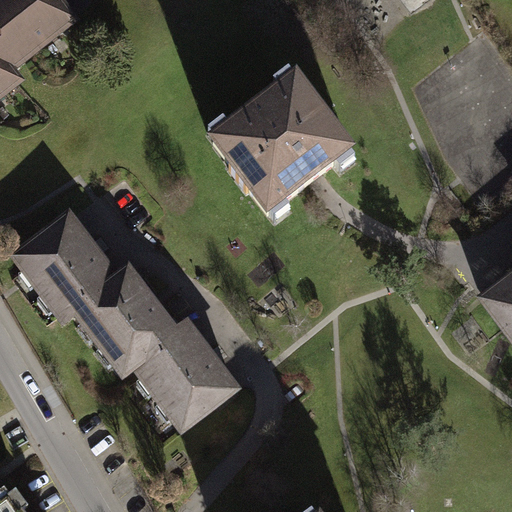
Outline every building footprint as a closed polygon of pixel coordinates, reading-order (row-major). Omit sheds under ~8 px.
[(0,0),(0,107),(20,93),(9,77),(75,31),(53,0),(0,0)] [(402,0),(409,13),(433,0),(402,0)] [(299,86),(212,148),(269,228),(356,166),(299,86)] [(68,200),(5,250),(65,324),(77,317),(120,371),(129,363),(180,431),(241,382),(186,308),(177,315),(127,254),(114,261),(68,200)] [(511,283),(481,307),(511,346),(511,283)] [(0,511),(29,511),(22,501),(25,496),(14,480),(0,491),(0,511)]
